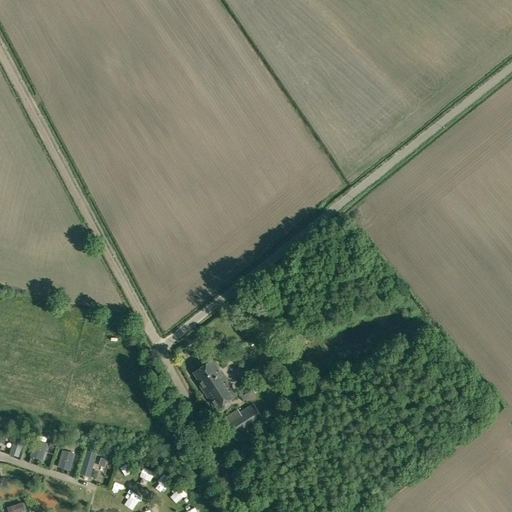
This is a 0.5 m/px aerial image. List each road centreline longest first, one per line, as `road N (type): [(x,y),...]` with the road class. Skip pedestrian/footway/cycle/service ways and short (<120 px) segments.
road 1 (unclassified): [(159,348),(511,66)]
road 2 (track): [(151,334),(0,51)]
road 3 (unclassified): [(246,511),(159,348)]
